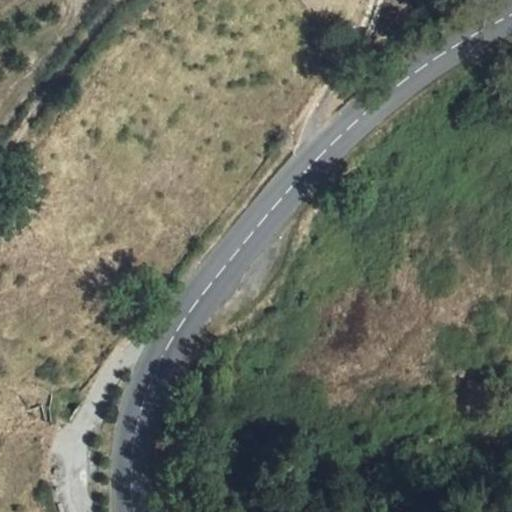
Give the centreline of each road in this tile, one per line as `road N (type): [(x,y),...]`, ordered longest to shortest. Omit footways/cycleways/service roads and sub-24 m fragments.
road 1 (secondary): [(511,16),(479,30),(239,241),(164,350),(141,400),(133,511)]
road 2 (track): [(116,0),(0,163)]
road 3 (track): [(79,11),(0,114)]
